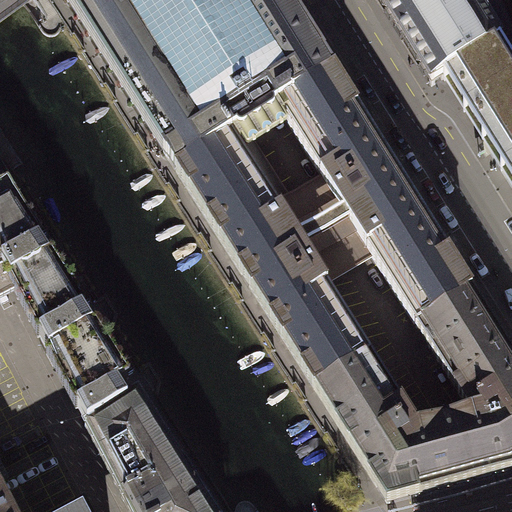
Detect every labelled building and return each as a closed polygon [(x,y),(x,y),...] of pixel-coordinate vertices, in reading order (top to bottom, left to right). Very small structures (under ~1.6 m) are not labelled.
[(66,0),(176,172),(233,137),(222,120),(268,92),(273,101),(278,109),(336,73),(331,66),(317,45),(288,0),(66,0)] [(448,77),(500,44),(501,44),(472,0),(377,0),(432,88),(448,77)] [(511,41),(501,44),(500,44),(511,62),(511,41)] [(511,62),(500,44),(448,77),(464,102),(477,122),(511,178),(511,62)] [(416,327),(472,292),(336,73),(278,109),(336,201),(329,206),(330,208),(308,221),(307,218),(291,228),(312,261),(357,233),(416,327)] [(233,137),(176,172),(314,390),(371,355),(312,261),(291,228),(233,137)] [(0,265),(15,294),(65,390),(86,429),(128,403),(127,401),(119,387),(135,377),(101,323),(92,328),(83,313),(92,308),(57,254),(49,259),(40,244),(48,239),(0,168),(0,265)] [(0,301),(12,296),(15,294),(0,265),(0,301)] [(371,355),(314,390),(387,505),(460,485),(511,471),(511,353),(479,301),(472,292),(416,327),(423,339),(470,413),(417,427),(371,355)] [(128,403),(86,429),(118,491),(129,511),(213,511),(138,395),(127,401),(128,403)]
